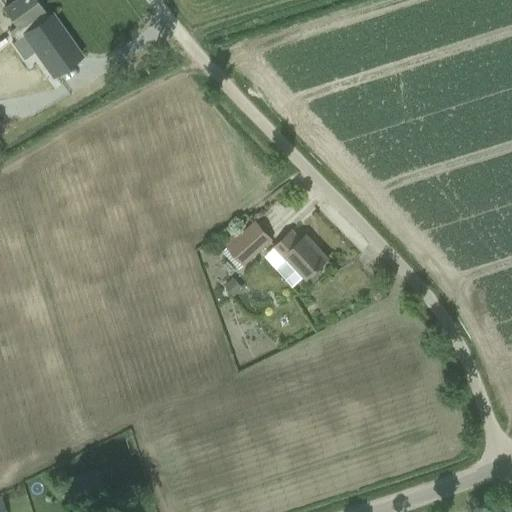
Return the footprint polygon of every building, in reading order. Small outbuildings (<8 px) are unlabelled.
[(32,50),(52,77),(81,56),(69,40),(68,41),(61,32),(63,31),(51,14),(46,18),(41,12),(43,10),(35,0),(16,0),(4,8),(16,26),(9,31),(16,41),(23,36),(32,50)] [(244,266),(257,254),(272,240),(255,222),(238,237),(234,232),(223,241),(227,246),(226,247),(244,266)] [(319,268),(328,260),(328,259),(306,236),(301,240),(292,231),(272,249),(285,262),(277,269),(294,287),(305,276),(307,279),(310,276),(314,280),(322,272),(319,268)] [(234,296),(243,288),(233,278),(224,286),(234,296)] [(104,494),(96,470),(64,481),(72,505),(104,494)]
